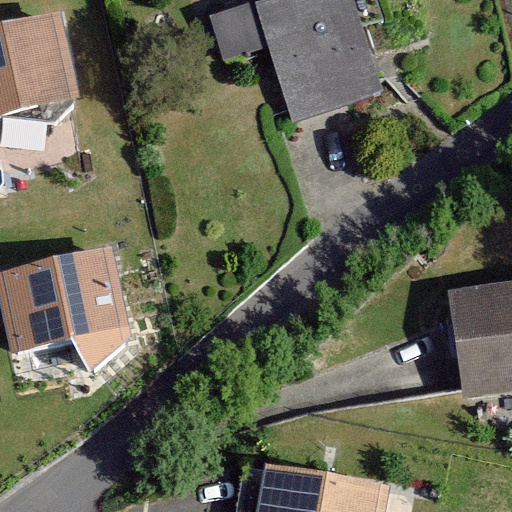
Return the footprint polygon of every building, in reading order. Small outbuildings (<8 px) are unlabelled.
[(255,0),(291,125),(379,100),(350,0),(255,0)] [(0,35),(0,117),(74,102),(57,23),(0,35)] [(108,258),(0,278),(0,292),(12,358),(123,337),(108,258)] [(511,291),(449,302),(466,401),(511,393),(511,291)] [(381,511),(384,494),(267,476),(261,511),(381,511)]
